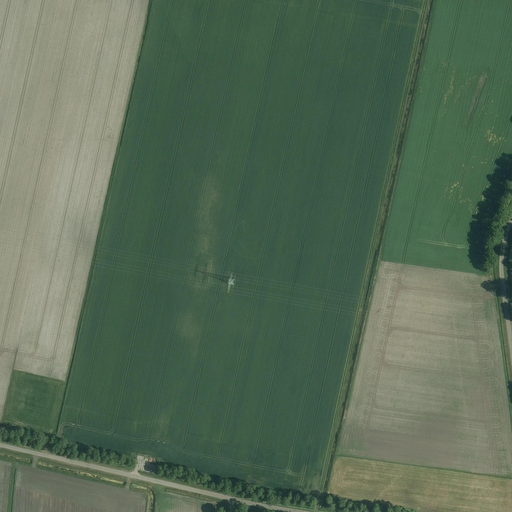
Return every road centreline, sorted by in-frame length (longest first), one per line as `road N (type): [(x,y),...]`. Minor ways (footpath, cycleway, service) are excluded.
road 1 (unclassified): [(253,504),(0,445)]
road 2 (unclassified): [(511,353),(501,268),(511,218)]
